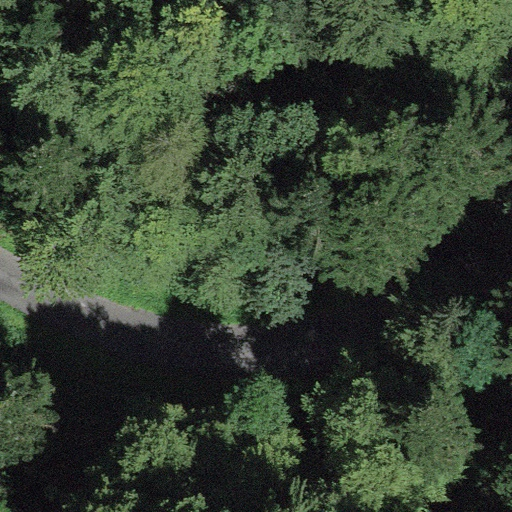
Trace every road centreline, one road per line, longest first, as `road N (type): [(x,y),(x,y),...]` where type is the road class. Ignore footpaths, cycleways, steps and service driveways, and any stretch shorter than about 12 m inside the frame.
road 1 (unclassified): [(511,192),(464,271),(318,346),(192,355),(77,321),(0,274)]
road 2 (track): [(318,346),(439,402),(511,407)]
